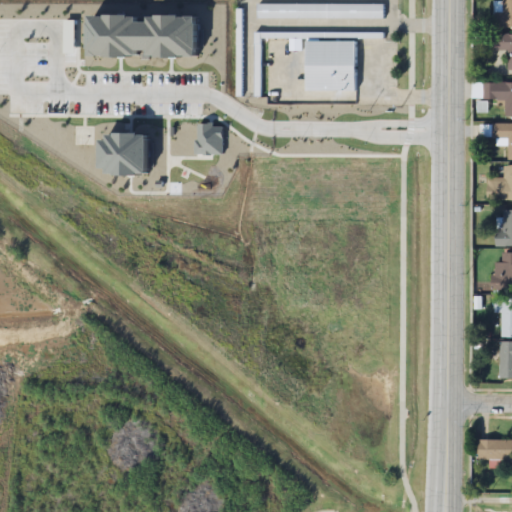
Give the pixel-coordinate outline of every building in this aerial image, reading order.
[(494,3),(494,28),(511,28),(511,0),(502,0),(502,3),(494,3)] [(384,20),(384,5),(258,5),(258,20),(384,20)] [(511,35),(493,35),(493,51),(507,51),(507,68),(511,67),(511,35)] [(358,91),(358,42),(308,42),(308,91),(358,91)] [(505,117),(511,117),(511,83),(472,83),(472,100),(505,100),(505,117)] [(511,160),(511,125),(481,125),(481,139),(507,139),(507,161),(511,160)] [(504,178),(487,178),(487,201),(511,201),(511,166),(504,167),(504,178)] [(496,231),(496,247),(511,246),(511,211),(503,211),(503,231),(496,231)] [(511,253),(502,254),(502,264),(493,264),(493,291),(511,290),(511,253)] [(501,314),(501,338),(511,338),(511,299),(494,299),(494,314),(501,314)] [(499,379),(511,378),(511,342),(499,343),(499,379)] [(477,460),(511,460),(511,440),(477,440),(477,460)]
